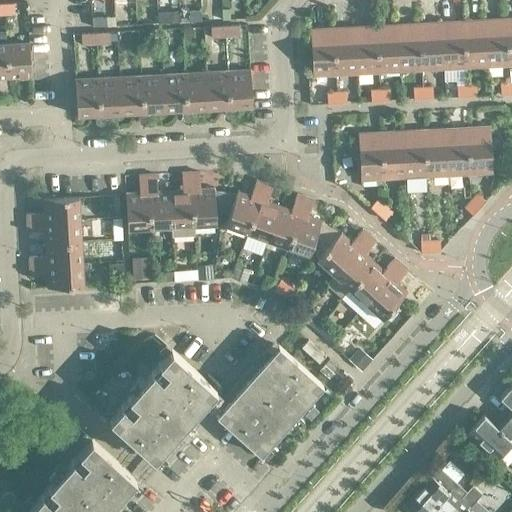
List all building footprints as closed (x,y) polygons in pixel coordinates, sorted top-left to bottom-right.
[(4,14),(14,13),(13,2),(4,2),(4,14)] [(213,7),(213,21),(232,21),(231,7),(213,7)] [(94,25),(110,24),(109,16),(94,17),(94,25)] [(506,17),(484,19),(487,66),(508,65),(506,17)] [(484,19),(463,20),(465,67),(487,66),(484,19)] [(463,20),(441,21),(444,68),(465,67),(463,20)] [(441,21),(419,22),(422,69),(444,68),(441,21)] [(419,22),(397,23),(400,70),(422,69),(419,22)] [(397,23),(376,24),(378,71),(400,70),(397,23)] [(239,24),(210,26),(211,38),(240,37),(239,24)] [(376,24),(354,25),(357,73),(378,71),(376,24)] [(354,25),(333,27),(335,74),(357,73),(354,25)] [(313,75),(335,74),(333,27),(310,28),(313,75)] [(110,31),(80,33),(81,46),(110,44),(110,31)] [(29,42),(6,43),(8,76),(30,75),(29,42)] [(249,69),(227,70),(229,115),(231,115),(233,114),(234,112),(234,106),(252,105),(249,69)] [(227,70),(205,71),(207,107),(224,106),(224,112),(226,114),(228,116),(229,115),(227,70)] [(205,71),(184,72),(186,118),(187,118),(190,116),(191,114),(190,108),(207,107),(205,71)] [(184,72),(162,73),(164,109),(181,108),(181,115),(182,117),(185,118),(186,118),(184,72)] [(162,73),(140,75),(143,120),(146,119),(148,116),(147,110),(164,109),(162,73)] [(140,75),(119,76),(121,112),(138,111),(138,117),(139,119),(143,120),(140,75)] [(97,77),(100,123),(101,123),(103,121),(104,119),(104,113),(121,112),(119,76),(97,77)] [(97,77),(75,78),(77,114),(95,113),(95,119),(96,122),(99,123),(100,123),(97,77)] [(510,93),(509,82),(500,83),(500,94),(510,93)] [(467,96),(466,84),(457,85),(457,96),(467,96)] [(467,96),(476,95),(476,84),(466,84),(467,96)] [(423,98),(432,97),(432,86),(423,87),(423,98)] [(423,98),(423,87),(413,87),(413,98),(423,98)] [(380,100),(379,89),(370,90),(371,101),(380,100)] [(380,100),(390,100),(389,89),(379,89),(380,100)] [(337,103),(336,91),(327,92),(327,103),(337,103)] [(337,103),(346,102),(346,91),(336,91),(337,103)] [(490,125),(467,126),(470,173),(492,172),(490,125)] [(467,126),(445,127),(448,175),(470,173),(467,126)] [(445,127),(424,129),(426,176),(448,175),(445,127)] [(424,129),(402,130),(404,177),(426,176),(424,129)] [(402,130),(380,131),(383,178),(404,177),(402,130)] [(360,179),(383,178),(380,131),(358,132),(360,179)] [(193,224),(190,171),(181,172),(182,189),(170,189),(172,225),(172,236),(194,235),(193,224)] [(200,188),(199,171),(190,171),(193,224),(216,223),(214,187),(200,188)] [(157,190),(156,173),(147,174),(150,227),(172,225),(170,189),(157,190)] [(147,174),(138,174),(139,191),(125,192),(127,228),(150,227),(147,174)] [(225,224),(247,231),(264,182),(256,179),(250,195),(237,190),(225,224)] [(273,185),(264,182),(247,231),(267,239),(279,205),(267,201),(273,185)] [(291,209),(279,205),(267,239),(287,246),(305,196),(296,193),(291,209)] [(479,207),(485,200),(477,193),(471,199),(479,207)] [(63,197),(42,198),(43,212),(26,213),(27,222),(79,219),(78,196),(67,197),(67,196),(63,197)] [(313,199),(305,196),(287,246),(309,254),(321,219),(308,215),(313,199)] [(377,198),(370,206),(377,212),(384,204),(377,198)] [(479,207),(471,199),(464,207),(473,214),(479,207)] [(384,204),(377,212),(384,219),(392,211),(384,204)] [(79,219),(27,222),(27,230),(44,230),(45,242),(81,240),(79,219)] [(341,231),(335,237),(332,235),(327,240),(330,243),(316,258),(333,273),(369,234),(362,228),(351,241),(341,231)] [(369,234),(333,273),(349,288),(374,261),(364,253),(375,240),(369,234)] [(81,240),(45,242),(45,255),(29,256),(29,265),(82,262),(81,240)] [(430,252),(440,252),(440,240),(430,241),(430,252)] [(430,252),(430,241),(420,241),(421,253),(430,252)] [(374,261),(349,288),(365,303),(401,263),(394,257),(383,270),(374,261)] [(82,262),(29,265),(30,274),(46,273),(47,287),(68,285),(68,286),(72,286),(72,285),(83,285),(82,262)] [(134,278),(149,278),(148,262),(133,262),(134,278)] [(401,263),(365,303),(382,318),(406,291),(396,282),(407,269),(401,263)] [(316,314),(308,322),(314,328),(322,319),(316,314)] [(317,332),(328,341),(337,331),(327,322),(317,332)] [(308,339),(301,346),(319,362),(325,355),(308,339)] [(215,414),(260,454),(323,384),(278,344),(215,414)] [(171,348),(109,418),(153,458),(216,388),(171,348)] [(328,378),(339,367),(329,358),(319,369),(328,378)] [(511,382),(499,396),(511,407),(511,408),(504,417),(511,423),(511,382)] [(511,423),(504,417),(496,426),(483,414),(467,433),(496,459),(511,442),(511,441),(511,423)] [(91,438),(52,481),(29,507),(14,494),(12,493),(9,492),(6,492),(3,494),(0,496),(0,497),(0,503),(1,506),(7,511),(104,511),(136,478),(91,438)] [(439,511),(446,511),(465,491),(438,466),(404,504),(412,511),(430,511),(434,507),(439,511)] [(471,511),(468,508),(471,504),(481,493),(471,484),(465,491),(446,511),(471,511)]
